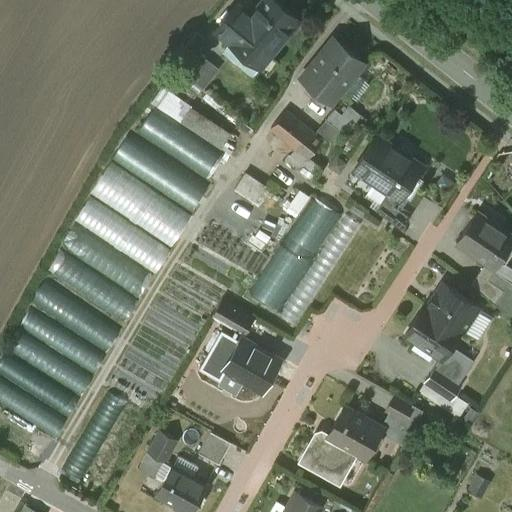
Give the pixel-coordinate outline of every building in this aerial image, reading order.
[(276,0),(261,0),(251,14),(237,2),(215,29),(229,41),(229,42),(260,66),(261,67),(300,19),(276,0)] [(197,32),(177,57),(182,62),(196,73),(208,59),(199,52),(208,41),(197,32)] [(335,38),(302,78),(311,85),(306,90),(323,104),(328,99),(331,102),(364,62),(335,38)] [(260,66),(229,42),(224,48),(225,52),(253,75),(260,66)] [(219,68),(208,59),(196,73),(182,62),(176,69),(202,90),(219,68)] [(181,121),(191,106),(162,86),(151,100),(181,121)] [(341,113),(335,108),(325,119),(343,132),(346,135),(360,114),(349,104),(341,113)] [(220,147),(230,132),(191,106),(181,121),(220,147)] [(322,140),(285,110),(271,127),(295,147),(308,157),(322,140)] [(343,132),(325,119),(317,129),(334,143),(343,132)] [(421,165),(376,135),(354,168),(388,191),(387,191),(398,198),(399,198),(421,165)] [(114,161),(92,195),(174,247),(212,188),(130,136),(114,161)] [(321,168),(308,157),(295,147),(285,159),(310,180),(321,168)] [(265,185),(245,172),(236,187),(256,199),(265,185)] [(410,216),(394,205),(398,198),(387,191),(376,209),(402,229),(410,216)] [(257,297),(305,322),(360,220),(346,213),(347,212),(312,193),(257,297)] [(91,199),(47,273),(129,321),(143,298),(173,247),(91,199)] [(511,241),(511,234),(476,211),(456,241),(486,261),(495,267),(511,241)] [(511,287),(501,280),(498,284),(488,278),(495,267),(486,261),(471,283),(511,315),(511,287)] [(108,353),(125,328),(49,278),(33,303),(108,353)] [(479,306),(443,281),(427,305),(461,327),(461,329),(463,330),(469,321),(473,321),(479,311),(478,307),(479,306)] [(254,317),(221,298),(212,314),(245,333),(254,317)] [(427,305),(425,303),(405,333),(441,357),(461,329),(461,327),(427,305)] [(0,403),(63,436),(107,351),(28,311),(0,365),(0,403)] [(241,340),(222,329),(200,366),(233,385),(239,373),(246,377),(245,378),(262,388),(279,359),(242,338),(241,340)] [(461,384),(434,367),(425,380),(452,398),(461,384)] [(452,398),(425,380),(419,389),(448,409),(455,400),(452,398)] [(413,406),(394,395),(386,409),(389,410),(405,420),(413,406)] [(328,433),(321,429),(315,431),(299,460),(339,482),(353,457),(350,456),(353,451),(365,457),(383,426),(381,424),(367,417),(366,418),(345,406),(346,405),(344,404),(328,433)] [(405,420),(389,410),(381,424),(383,426),(406,439),(422,411),(413,406),(405,420)] [(177,438),(160,428),(147,451),(165,461),(177,438)] [(231,441),(210,430),(198,451),(219,463),(231,441)] [(191,511),(207,484),(171,464),(156,492),(175,503),(174,504),(187,511),(191,511)] [(296,491),(284,511),(312,511),(317,511),(321,505),(296,491)] [(359,511),(336,499),(332,510),(335,511),(359,511)] [(46,511),(30,503),(25,511),(46,511)]
